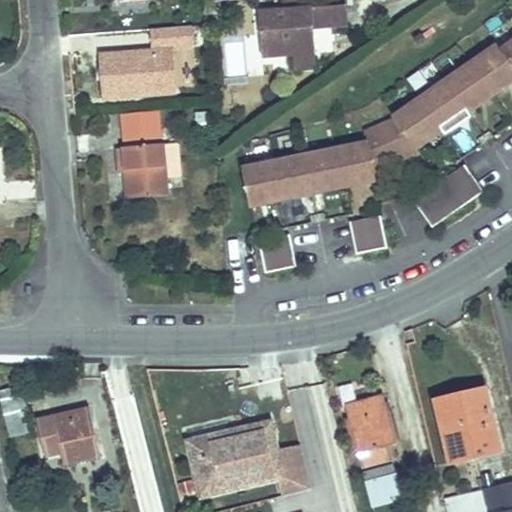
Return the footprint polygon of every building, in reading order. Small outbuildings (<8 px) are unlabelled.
[(260,59),(294,56),(319,54),(316,29),(346,27),(345,7),(257,15),(260,59)] [(364,142),(364,146),(372,181),(388,171),(386,167),(408,152),(432,136),(434,138),(459,122),(457,118),(484,101),(511,83),(511,85),(511,84),(511,35),(503,42),(505,46),(493,53),(490,51),(482,57),(478,53),(465,62),(467,66),(455,75),(452,71),(437,81),(440,84),(427,94),(424,89),(410,99),(410,100),(397,108),(399,112),(387,120),(387,121),(389,124),(364,142)] [(319,54),(294,56),(295,72),(320,70),(319,54)] [(155,105),(117,108),(118,127),(157,124),(155,105)] [(157,124),(118,127),(124,193),(163,189),(157,124)] [(372,181),(364,146),(349,149),(348,146),(333,149),(317,153),(318,157),(305,160),(292,163),(290,159),(276,162),(258,166),(259,169),(244,173),(253,215),(267,213),(266,208),(284,204),(296,202),(296,205),(314,202),(315,202),(330,199),(330,194),(341,192),(356,189),(357,192),(374,189),(372,181)] [(423,234),(474,198),(457,173),(405,208),(423,234)] [(382,227),(350,234),(355,255),(358,264),(389,257),(382,227)] [(286,249),(261,254),(265,274),(268,284),(300,278),(294,247),(286,249)] [(10,395),(0,398),(12,443),(29,438),(20,405),(14,407),(10,395)] [(472,395),(438,406),(455,469),(504,455),(489,400),(475,404),(472,395)] [(383,396),(344,405),(361,468),(388,462),(385,448),(395,444),(383,396)] [(90,406),(35,419),(44,453),(59,449),(63,461),(101,453),(90,406)] [(282,496),(311,489),(300,444),(279,449),(272,419),(186,440),(200,499),(278,480),(282,496)] [(362,478),(370,511),(401,511),(390,470),(362,478)] [(511,511),(511,484),(485,491),(489,511),(511,511)]
